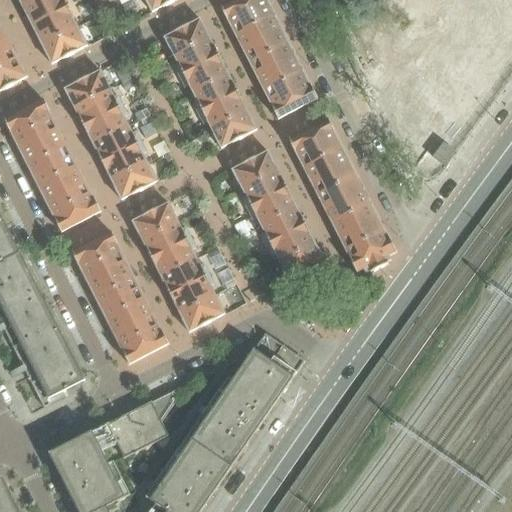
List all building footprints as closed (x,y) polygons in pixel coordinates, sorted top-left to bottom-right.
[(44,0),(17,0),(24,11),(44,0)] [(32,28),(68,9),(64,1),(63,0),(44,0),(24,11),(32,28)] [(178,0),(144,0),(146,2),(152,14),(163,9),(177,1),(178,0)] [(275,18),(266,1),(265,0),(239,0),(221,10),(227,21),(236,38),(275,18)] [(41,45),(76,27),(72,18),(68,9),(32,28),(41,45)] [(289,46),(275,18),(236,38),(250,66),(289,46)] [(210,40),(206,33),(201,21),(189,26),(175,34),(164,40),(170,52),(174,58),(210,40)] [(87,47),(81,36),(76,27),(41,45),(52,66),(63,61),(77,53),(87,47)] [(180,79),(219,58),(214,50),(210,40),(174,58),(178,66),(175,68),(180,79)] [(0,66),(17,58),(8,41),(0,45),(0,66)] [(303,73),(289,46),(250,66),(264,93),(303,73)] [(27,79),(17,58),(0,66),(0,92),(2,92),(17,85),(27,79)] [(193,95),(228,76),(223,67),(219,58),(180,79),(185,89),(189,87),(193,95)] [(110,92),(101,73),(90,79),(75,85),(65,92),(71,103),(75,110),(110,92)] [(317,101),(311,89),(303,73),(264,93),(272,109),(278,121),(317,101)] [(199,115),(238,95),(233,86),(228,76),(193,95),(197,103),(193,105),(199,115)] [(84,128),(123,108),(118,98),(114,100),(110,92),(75,110),(79,120),(84,128)] [(212,132),(247,112),(242,103),(238,95),(199,115),(204,126),(208,124),(212,132)] [(59,132),(49,114),(44,102),(4,122),(11,134),(19,151),(59,132)] [(94,147),(128,128),(125,121),(128,119),(123,108),(84,128),(88,137),(94,147)] [(257,131),(250,120),(247,112),(212,132),(215,138),(221,150),(232,145),(246,137),(257,131)] [(342,151),(334,133),(328,121),(288,142),(303,171),(342,151)] [(102,165),(142,145),(136,134),(133,136),(128,128),(94,147),(98,156),(102,165)] [(72,159),(59,132),(19,151),(33,178),(72,159)] [(147,165),(143,157),(147,155),(142,145),(102,165),(107,174),(112,182),(147,165)] [(356,178),(342,151),(303,171),(317,198),(356,178)] [(278,173),(274,166),(268,154),(257,159),(243,167),(232,172),(239,184),(242,191),(278,173)] [(86,186),(72,159),(33,178),(47,206),(86,186)] [(147,190),(157,183),(151,171),(147,165),(112,182),(115,190),(121,202),(132,196),(147,190)] [(248,211),(287,191),(282,182),(278,173),(242,191),(246,199),(242,200),(248,211)] [(370,205),(356,178),(317,198),(332,225),(370,205)] [(101,213),(95,202),(86,186),(47,206),(55,222),(61,234),(101,213)] [(296,209),(291,199),(287,191),(248,211),(253,221),(257,220),(261,227),(296,209)] [(178,225),(175,217),(169,205),(157,210),(144,219),(133,224),(139,236),(143,243),(178,225)] [(384,233),(370,205),(332,225),(346,253),(384,233)] [(266,247),(306,227),(301,218),(296,209),(261,227),(265,235),(261,237),(266,247)] [(15,247),(5,226),(0,216),(0,263),(19,254),(17,246),(15,247)] [(151,261),(191,241),(185,230),(182,232),(178,225),(143,243),(147,252),(151,261)] [(315,246),(310,236),(306,227),(266,247),(272,258),(275,256),(280,264),(315,246)] [(396,254),(388,239),(384,233),(346,253),(349,259),(356,275),(364,271),(366,275),(370,273),(371,274),(388,266),(387,264),(391,262),(389,258),(396,254)] [(126,264),(117,246),(112,234),(72,255),(78,266),(87,284),(126,264)] [(196,261),(192,253),(196,251),(191,241),(151,261),(156,269),(161,279),(196,261)] [(314,270),(325,264),(318,252),(315,246),(280,264),(283,271),(289,282),(300,277),(314,270)] [(0,288),(29,274),(19,254),(0,263),(0,288)] [(170,297),(210,277),(204,267),(200,268),(196,261),(161,279),(166,289),(170,297)] [(140,290),(126,264),(87,284),(101,310),(140,290)] [(53,320),(43,299),(33,281),(34,280),(29,274),(0,288),(0,323),(13,349),(57,327),(54,319),(53,320)] [(215,297),(211,289),(215,288),(210,277),(170,297),(175,306),(180,315),(215,297)] [(154,319),(140,290),(101,310),(115,338),(154,319)] [(200,328),(225,316),(219,304),(215,297),(180,315),(183,322),(189,334),(200,328)] [(169,346),(162,334),(154,319),(115,338),(123,355),(129,366),(169,346)] [(81,374),(71,355),(61,335),(62,335),(57,329),(57,327),(13,349),(44,409),(65,399),(62,394),(85,383),(84,381),(82,374),(81,374)] [(273,410),(295,377),(305,363),(275,342),(262,349),(258,355),(254,352),(233,382),(273,410)] [(232,469),(273,410),(233,382),(192,442),(232,469)] [(172,407),(179,396),(174,393),(152,404),(161,423),(172,407)] [(170,442),(161,423),(152,404),(129,416),(145,450),(141,452),(151,459),(156,456),(158,460),(170,442)] [(145,450),(129,416),(107,426),(116,446),(124,460),(141,452),(145,450)] [(107,426),(92,434),(101,453),(116,446),(107,426)] [(108,467),(101,453),(92,434),(49,456),(77,511),(101,511),(119,503),(125,500),(108,467)] [(163,511),(202,511),(232,469),(192,442),(150,502),(155,507),(163,511)] [(146,475),(150,469),(143,465),(139,471),(146,475)] [(0,511),(19,511),(2,479),(0,480),(0,511)] [(123,511),(119,503),(101,511),(123,511)]
